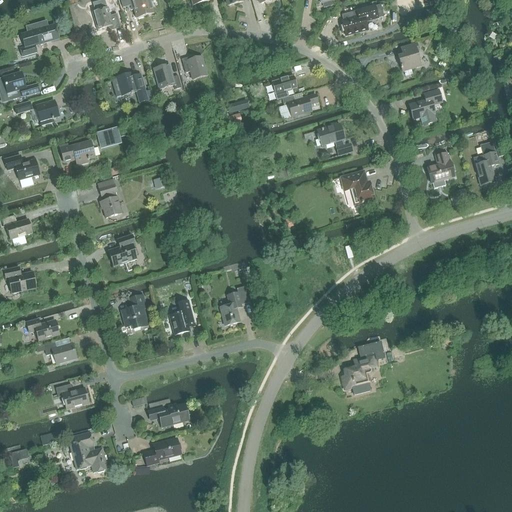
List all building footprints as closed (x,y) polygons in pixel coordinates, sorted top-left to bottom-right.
[(92,4),(94,12),(92,13),(98,31),(112,26),(113,30),(120,29),(116,15),(110,17),(107,8),(107,9),(104,0),(92,4)] [(154,14),(149,0),(120,0),(123,9),(132,6),(136,19),(154,14)] [(319,0),(321,4),(324,3),(325,8),(335,6),(334,2),(340,0),(319,0)] [(380,5),(374,7),(356,12),(358,18),(342,22),(345,37),(367,31),(365,23),(383,18),(380,5)] [(436,9),(423,12),(426,23),(439,19),(436,9)] [(26,33),(20,35),(24,49),(20,50),(22,58),(37,54),(34,46),(38,45),(59,40),(55,26),(48,28),(46,22),(39,24),(40,29),(26,33)] [(402,73),(420,67),(416,53),(418,52),(416,45),(401,49),(403,56),(398,57),(402,73)] [(193,60),(192,58),(181,61),(185,74),(190,73),(193,81),(207,77),(201,58),(193,60)] [(172,78),(168,66),(154,70),(160,90),(174,86),(175,91),(181,89),(178,77),(172,78)] [(25,89),(21,74),(3,79),(8,98),(17,96),(16,92),(20,91),(22,98),(39,93),(37,85),(25,89)] [(141,78),(134,80),(132,74),(116,79),(116,80),(111,82),(116,98),(121,97),(136,93),(137,95),(145,93),(141,78)] [(293,77),(271,83),(276,101),(288,98),(286,92),(297,89),(293,77)] [(437,123),(432,106),(442,104),(438,91),(423,96),(425,102),(409,106),(413,121),(421,118),(423,127),(437,123)] [(317,103),(315,96),(295,102),(293,97),(282,100),(284,106),(287,105),(291,118),(311,112),(309,106),(317,103)] [(231,106),(227,107),(229,115),(233,114),(249,109),(247,101),(231,106)] [(41,127),(53,123),(52,121),(53,120),(53,119),(58,117),(54,102),(36,107),(41,127)] [(16,115),(32,111),(29,103),(14,108),(16,115)] [(233,117),(228,118),(230,126),(234,125),(241,123),(239,115),(233,117)] [(145,124),(141,133),(148,136),(152,128),(145,124)] [(344,141),(339,125),(328,129),(327,127),(326,127),(326,129),(317,132),(322,147),(334,144),(337,149),(336,149),(338,157),(352,153),(350,145),(344,147),(343,141),(344,141)] [(96,134),(99,144),(119,138),(117,128),(96,134)] [(499,141),(494,142),(498,158),(503,156),(499,141)] [(94,158),(90,143),(68,149),(67,146),(60,148),(64,163),(75,160),(77,167),(89,164),(88,161),(89,161),(89,160),(94,158)] [(480,146),(483,157),(473,160),(481,187),(495,183),(491,168),(496,166),(493,155),(495,154),(492,143),(480,146)] [(449,163),(447,154),(435,158),(437,166),(427,169),(431,185),(454,178),(450,163),(449,163)] [(22,164),(20,157),(4,161),(7,172),(15,169),(19,182),(39,176),(35,161),(22,164)] [(118,168),(109,170),(110,174),(111,177),(120,174),(118,168)] [(367,184),(364,173),(341,179),(344,192),(350,190),(355,206),(375,201),(371,189),(369,188),(368,183),(367,184)] [(158,180),(160,189),(168,187),(166,178),(158,180)] [(97,184),(99,190),(101,198),(102,198),(104,202),(101,203),(106,220),(122,215),(117,198),(115,199),(113,194),(116,193),(114,186),(113,186),(111,180),(97,184)] [(457,196),(460,205),(469,202),(465,190),(456,192),(457,196)] [(17,224),(15,217),(1,220),(3,228),(6,227),(10,241),(32,235),(28,221),(17,224)] [(293,219),(286,221),(288,229),(295,227),(293,219)] [(347,229),(365,224),(363,219),(345,224),(347,229)] [(113,268),(137,260),(132,247),(135,246),(132,236),(117,241),(120,249),(108,252),(113,268)] [(20,276),(19,269),(4,272),(6,281),(9,281),(12,295),(36,290),(32,273),(20,276)] [(237,291),(238,294),(227,297),(230,306),(220,309),(225,327),(239,323),(235,307),(246,304),(242,289),(237,291)] [(130,332),(148,327),(143,310),(146,309),(143,296),(129,300),(132,309),(121,312),(125,329),(129,328),(130,332)] [(174,336),(189,332),(189,329),(195,328),(188,301),(176,304),(178,314),(169,317),(174,336)] [(40,326),(38,321),(26,324),(29,334),(36,332),(38,342),(59,336),(55,322),(40,326)] [(441,346),(453,342),(450,333),(438,337),(441,346)] [(172,343),(166,344),(168,351),(174,349),(172,343)] [(346,378),(342,379),(345,390),(351,389),(352,396),(370,391),(367,381),(369,381),(366,370),(376,368),(374,361),(375,361),(375,362),(384,359),(381,348),(381,347),(380,343),(357,349),(358,351),(360,358),(365,356),(365,359),(357,361),(359,368),(344,372),(346,378)] [(55,344),(43,347),(44,351),(45,352),(46,357),(53,355),(56,365),(76,359),(72,345),(56,350),(55,344)] [(73,393),(71,385),(55,390),(58,398),(62,396),(66,410),(88,404),(84,390),(73,393)] [(133,408),(146,405),(144,398),(131,402),(133,408)] [(171,405),(169,399),(148,405),(150,410),(171,405)] [(188,421),(184,406),(175,408),(175,406),(168,408),(168,410),(163,411),(163,409),(148,413),(150,421),(159,419),(162,428),(188,421)] [(60,431),(40,436),(42,446),(63,441),(60,431)] [(94,452),(89,434),(73,438),(74,444),(69,445),(76,471),(91,467),(93,474),(108,470),(102,450),(94,452)] [(147,467),(158,464),(158,462),(180,456),(176,440),(153,446),(155,452),(143,454),(147,467)] [(21,452),(19,445),(5,449),(7,456),(21,452)] [(26,451),(20,452),(22,460),(28,458),(26,451)]
